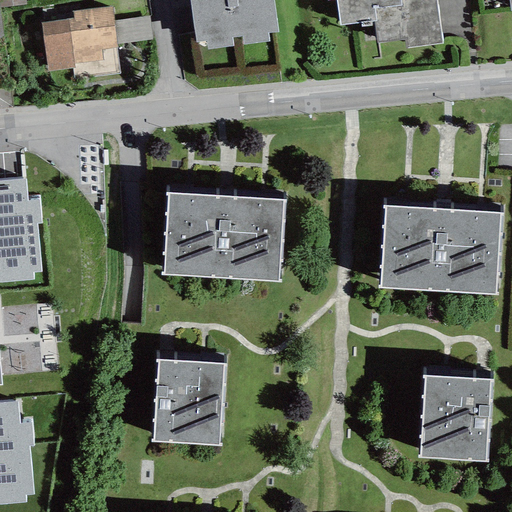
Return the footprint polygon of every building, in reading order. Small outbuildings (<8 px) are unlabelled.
[(24,0),(0,0),(0,8),(26,5),(24,0)] [(232,38),(242,37),(243,46),(268,42),(267,33),(278,32),(273,0),(189,0),(195,43),(207,41),(208,49),(233,46),(232,38)] [(327,0),(327,1),(332,0),(335,0),(339,25),(374,21),(377,44),(404,40),(405,49),(441,44),(435,0),(327,0)] [(112,6),(73,12),(74,19),(40,23),(47,71),(72,68),(74,79),(121,73),(112,6)] [(120,12),(123,34),(154,30),(152,8),(120,12)] [(0,281),(34,278),(34,271),(41,271),(37,223),(42,223),(40,199),(28,200),(26,179),(0,181),(0,281)] [(216,196),(234,197),(235,189),(216,188),(216,196)] [(216,196),(167,194),(163,275),(277,281),(281,199),(234,197),(216,196)] [(432,210),(451,211),(452,203),(433,202),(432,210)] [(432,210),(384,207),(380,286),(496,293),(500,214),(451,211),(432,210)] [(224,364),(158,359),(153,440),(218,445),(224,364)] [(491,381),(424,377),(420,457),(487,461),(491,381)] [(0,504),(26,502),(26,494),(33,494),(29,446),(34,445),(32,422),(20,423),(18,401),(0,402),(0,504)]
